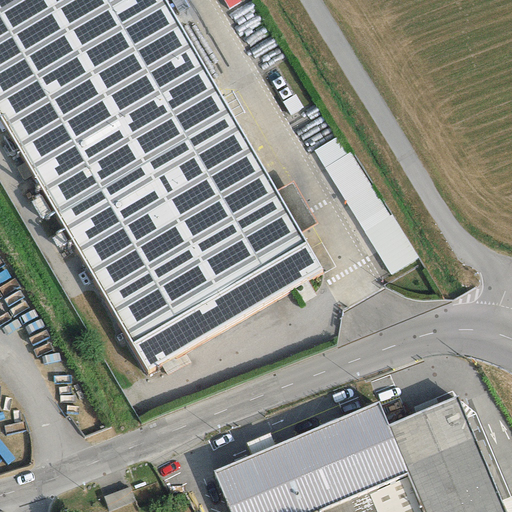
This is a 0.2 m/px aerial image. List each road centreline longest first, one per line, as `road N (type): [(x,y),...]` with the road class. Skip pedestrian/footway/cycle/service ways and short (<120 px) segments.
road 1 (tertiary): [(0,492),(427,333),(468,330)]
road 2 (unknown): [(394,346),(197,0)]
road 3 (unclassified): [(310,0),(454,239),(488,269),(497,306)]
road 4 (unknown): [(70,470),(0,354)]
